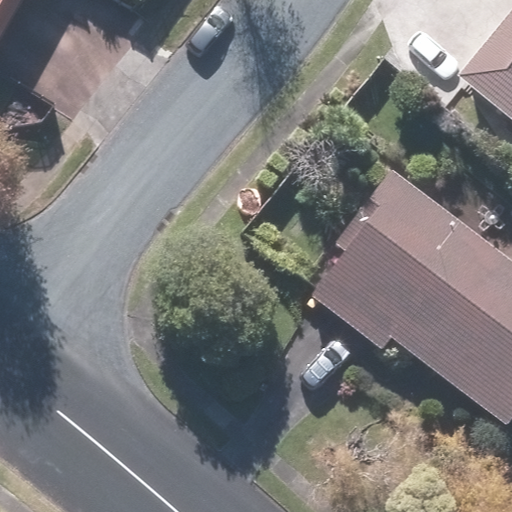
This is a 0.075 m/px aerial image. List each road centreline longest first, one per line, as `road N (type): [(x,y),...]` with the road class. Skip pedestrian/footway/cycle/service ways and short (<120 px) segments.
road 1 (residential): [(0,345),(287,0)]
road 2 (residential): [(0,369),(178,511)]
